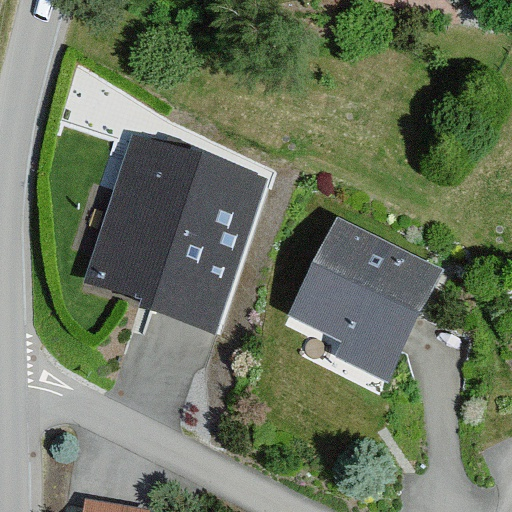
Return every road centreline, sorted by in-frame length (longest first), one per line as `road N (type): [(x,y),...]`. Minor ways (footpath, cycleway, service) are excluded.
road 1 (unclassified): [(16,393),(11,159),(45,0)]
road 2 (residential): [(16,393),(268,511)]
